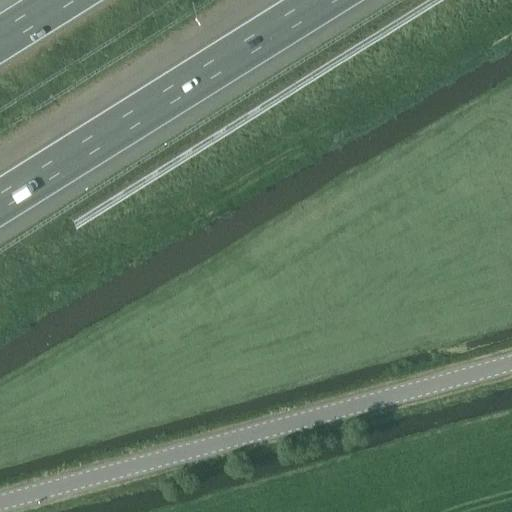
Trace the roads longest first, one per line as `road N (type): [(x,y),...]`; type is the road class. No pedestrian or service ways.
road 1 (tertiary): [(0,501),(511,361)]
road 2 (motorway): [(0,201),(325,0)]
